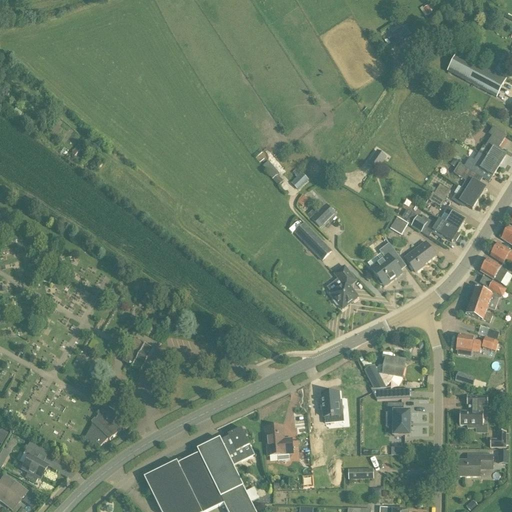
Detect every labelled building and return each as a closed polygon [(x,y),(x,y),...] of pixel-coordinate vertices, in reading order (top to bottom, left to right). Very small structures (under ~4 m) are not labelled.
[(432,14),(428,7),(425,8),(424,7),(420,9),(426,18),(432,14)] [(397,45),(410,36),(405,27),(391,36),(397,45)] [(497,99),(507,81),(495,74),(484,69),(456,54),(447,72),(497,99)] [(486,67),(495,71),(498,64),(490,60),(486,67)] [(418,81),(422,75),(416,71),(413,77),(418,81)] [(407,88),(412,80),(405,76),(400,84),(407,88)] [(489,134),(503,143),(507,136),(493,127),(489,134)] [(498,152),(503,143),(489,134),(488,135),(492,137),(485,148),(483,146),(479,154),(499,167),(506,157),(498,152)] [(376,153),(367,166),(375,172),(385,158),(376,153)] [(493,178),(499,167),(479,154),(474,161),(470,158),(464,168),(459,165),(483,180),(486,174),(493,178)] [(479,186),(483,180),(459,165),(453,174),(466,182),(461,189),(458,187),(479,200),(485,190),(479,186)] [(278,187),(283,183),(278,176),(271,168),(265,172),(276,185),(278,187)] [(296,194),(307,183),(300,176),(289,186),(296,194)] [(435,195),(445,201),(450,192),(440,186),(435,195)] [(472,210),(479,200),(458,187),(454,194),(455,195),(452,201),(464,209),(466,206),(472,210)] [(445,201),(435,195),(433,194),(429,201),(440,208),(445,201)] [(308,197),(303,201),(308,207),(313,202),(308,197)] [(314,210),(308,216),(312,221),(320,229),(334,214),(327,206),(326,208),(319,214),(314,210)] [(446,225),(458,233),(465,222),(458,218),(460,215),(448,208),(444,214),(450,218),(446,225)] [(411,228),(418,217),(412,214),(406,224),(408,226),(411,228)] [(446,225),(439,221),(436,225),(423,217),(421,220),(418,217),(411,228),(429,238),(431,234),(444,242),(446,239),(452,243),(454,240),(456,242),(460,236),(457,234),(458,233),(446,225)] [(406,224),(397,218),(390,229),(402,237),(408,226),(406,224)] [(322,262),(332,253),(304,225),(295,234),(322,262)] [(511,230),(509,228),(502,239),(511,245),(511,230)] [(416,274),(423,269),(422,268),(436,257),(426,244),(405,259),(416,274)] [(511,264),(511,253),(498,245),(491,257),(503,265),(506,261),(511,264)] [(385,288),(402,275),(392,261),(396,258),(387,246),(379,252),(385,259),(371,270),(378,279),(377,282),(380,286),(383,286),(385,288)] [(501,284),(508,273),(488,261),(481,273),(501,284)] [(342,311),(358,298),(350,287),(356,283),(345,268),(335,276),(342,285),(330,295),(333,298),(332,302),(336,307),(339,307),(342,311)] [(502,298),(507,291),(493,283),(489,290),(502,298)] [(487,309),(487,310),(494,312),(497,307),(499,299),(475,290),(471,303),(487,309)] [(485,314),(487,310),(487,309),(471,303),(466,316),(490,325),(493,316),(485,314)] [(158,329),(162,321),(154,317),(150,324),(158,329)] [(486,339),(497,342),(500,334),(489,331),(486,339)] [(480,354),(482,348),(481,348),(482,342),(474,341),(474,340),(459,337),(457,351),(472,353),(480,354)] [(144,345),(134,339),(133,343),(132,343),(130,347),(129,347),(128,352),(127,351),(126,356),(124,356),(122,363),(132,368),(131,368),(141,373),(153,350),(144,345)] [(497,349),(498,349),(501,351),(503,345),(497,342),(486,339),(485,339),(482,348),(492,351),(495,353),(497,349)] [(402,380),(406,363),(386,360),(385,365),(375,370),(374,368),(366,372),(375,390),(385,389),(385,387),(387,387),(388,387),(389,386),(391,385),(392,385),(392,384),(393,382),(394,381),(394,380),(394,378),(402,380)] [(113,423),(128,396),(115,389),(105,407),(103,406),(95,421),(96,422),(94,424),(92,423),(91,423),(93,425),(85,440),(100,448),(108,440),(110,441),(109,439),(111,436),(113,438),(121,430),(113,423)] [(334,425),(334,418),(343,417),(342,402),(339,402),(339,394),(329,395),(329,396),(322,397),(324,420),(325,419),(326,425),(334,425)] [(460,413),(460,427),(468,427),(468,430),(476,430),(476,427),(484,427),(484,413),(483,413),(483,407),(488,407),(487,398),(467,398),(467,407),(468,407),(468,413),(460,413)] [(377,421),(376,401),(345,402),(346,422),(377,421)] [(403,406),(387,406),(388,414),(394,414),(394,438),(410,437),(410,413),(404,414),(403,406)] [(284,440),(283,428),(266,429),(268,457),(278,456),(278,462),(289,461),(289,455),(294,455),(293,439),(284,440)] [(222,445),(215,448),(222,462),(229,459),(234,468),(255,457),(250,447),(242,429),(228,436),(229,439),(221,443),(222,445)] [(506,434),(498,434),(498,442),(490,441),(490,450),(506,450),(506,434)] [(310,437),(312,458),(324,457),(322,436),(310,437)] [(38,480),(39,481),(47,467),(34,459),(37,454),(26,448),(23,454),(29,457),(21,470),(27,474),(25,478),(35,484),(38,480)] [(493,472),(493,456),(467,456),(467,464),(459,464),(459,479),(479,479),(479,472),(493,472)] [(229,459),(222,462),(228,474),(235,470),(234,468),(229,459)] [(201,480),(198,476),(204,472),(197,461),(191,464),(188,460),(175,469),(187,488),(201,480)] [(349,482),(374,481),(373,471),(348,472),(349,482)] [(20,503),(25,496),(23,494),(24,491),(2,479),(0,481),(0,502),(2,503),(2,502),(5,503),(4,505),(11,511),(12,509),(14,510),(19,502),(20,503)] [(146,493),(140,497),(147,508),(153,504),(155,508),(169,500),(156,480),(143,489),(146,493)] [(258,488),(251,491),(256,502),(263,499),(258,488)] [(235,498),(231,491),(220,498),(224,504),(217,509),(219,511),(237,511),(231,501),(235,498)]
